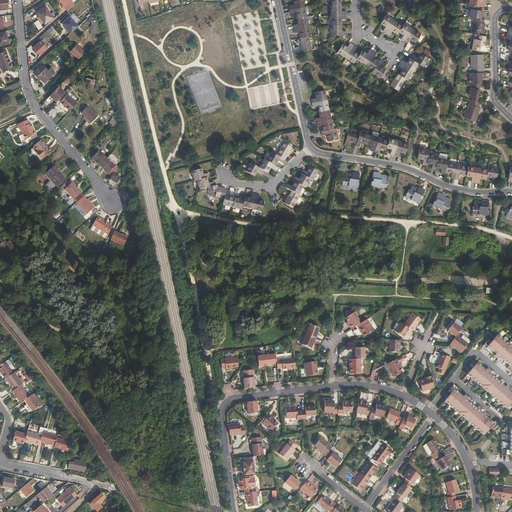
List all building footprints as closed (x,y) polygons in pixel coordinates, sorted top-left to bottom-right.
[(7,0),(0,0),(0,8),(8,8),(7,0)] [(289,10),(304,6),(303,0),(292,0),(293,4),(289,6),(289,10)] [(477,10),(478,6),(469,4),(468,8),(471,9),(469,17),(474,17),(481,19),(483,11),(477,10)] [(341,11),(341,5),(331,6),(331,15),(346,15),(346,11),(341,11)] [(39,16),(42,20),(45,24),(54,18),(53,17),(55,15),(53,13),(51,14),(46,6),(36,12),(39,16)] [(307,16),(304,6),(289,10),(290,13),(295,13),(296,18),(307,16)] [(346,19),(346,15),(331,15),(331,25),(341,25),(341,19),(346,19)] [(386,15),(380,24),(385,27),(382,31),(386,33),(394,20),(386,15)] [(309,26),(307,16),(296,18),(298,24),(293,25),(294,29),(309,26)] [(483,23),(484,19),(481,19),(474,17),(473,21),(471,34),(475,34),(483,36),(485,24),(483,23)] [(99,33),(96,20),(91,21),(92,26),(90,27),(92,34),(99,33)] [(394,20),(386,33),(389,36),(392,31),(397,34),(398,32),(403,26),(394,20)] [(401,39),(404,42),(412,29),(404,23),(403,26),(398,32),(403,35),(401,39)] [(341,31),(341,25),(331,25),(331,35),(341,35),(347,35),(346,31),(341,31)] [(311,36),(309,26),(294,29),(294,33),(299,32),(301,38),(309,36),(311,36)] [(412,29),(404,42),(407,44),(410,40),(415,43),(421,34),(412,29)] [(0,46),(9,44),(6,31),(0,32),(0,46)] [(484,46),(486,36),(483,36),(475,34),(474,39),(471,50),(480,51),(480,48),(481,45),(484,46)] [(301,38),(299,38),(302,52),(312,50),(309,36),(301,38)] [(56,47),(62,42),(58,37),(57,37),(51,42),(56,47)] [(40,41),(32,48),(40,56),(48,49),(40,41)] [(350,50),(353,45),(350,43),(347,47),(342,44),(337,53),(345,58),(350,50)] [(71,51),(79,59),(85,53),(77,45),(71,51)] [(357,47),(353,45),(350,50),(345,58),(353,63),(355,61),(356,59),(359,55),(354,51),(357,47)] [(367,54),(362,50),(359,55),(356,59),(364,64),(373,51),(369,49),(367,54)] [(6,51),(0,53),(0,65),(3,72),(13,68),(6,51)] [(373,52),(373,51),(364,64),(373,70),(378,61),(373,58),(376,54),(373,52)] [(413,55),(411,59),(418,63),(423,67),(429,59),(420,53),(417,58),(413,55)] [(483,72),(483,55),(471,55),(472,68),(469,69),(469,73),(483,72)] [(411,59),(410,58),(406,63),(402,60),(400,63),(413,72),(418,63),(411,59)] [(380,59),(378,61),(373,70),(371,72),(380,78),(385,69),(380,66),(383,61),(380,59)] [(413,72),(400,63),(398,67),(402,70),(399,75),(406,79),(407,80),(413,72)] [(47,71),(42,66),(41,65),(34,72),(36,74),(44,83),(55,72),(51,68),(48,70),(47,71)] [(485,73),(483,72),(469,73),(470,84),(472,84),(481,84),(481,78),(485,78),(485,73)] [(44,83),(36,74),(35,75),(42,84),(44,83)] [(406,79),(399,75),(397,74),(389,86),(398,91),(406,79)] [(86,79),(86,83),(89,83),(88,88),(93,89),(94,80),(86,79)] [(478,92),(481,84),(472,84),(469,94),(473,96),(471,100),(478,103),(481,93),(478,92)] [(56,102),(65,92),(58,86),(50,95),(54,99),(56,102)] [(325,90),(315,92),(316,98),(311,99),(312,103),(327,100),(325,90)] [(60,102),(70,111),(77,103),(67,94),(60,102)] [(327,100),(312,103),(313,107),(318,106),(319,112),(329,110),(327,100)] [(471,100),(470,100),(464,117),(475,121),(480,107),(479,107),(480,103),(478,103),(471,100)] [(88,106),(81,113),(91,122),(97,116),(88,106)] [(329,110),(319,112),(320,117),(315,118),(316,122),(331,119),(329,110)] [(91,122),(81,113),(80,114),(89,124),(91,122)] [(331,119),(316,122),(317,126),(322,125),(323,131),(333,129),(331,119)] [(33,131),(34,130),(31,123),(30,124),(28,120),(17,125),(19,129),(20,129),(25,140),(35,135),(33,131)] [(323,131),(321,132),(322,135),(327,134),(328,141),(338,139),(336,128),(333,129),(323,131)] [(349,130),(344,145),(348,146),(350,141),(356,144),(359,134),(349,130)] [(356,144),(355,146),(359,147),(361,142),(366,144),(370,134),(360,131),(359,134),(356,144)] [(370,134),(366,144),(372,146),(370,151),(374,152),(377,144),(379,137),(370,134)] [(377,144),(374,152),(378,153),(380,148),(385,150),(386,147),(388,140),(379,137),(377,144)] [(390,154),(394,155),(399,141),(389,138),(388,140),(386,147),(391,149),(390,154)] [(41,140),(33,146),(37,151),(35,152),(41,160),(43,158),(44,159),(53,151),(49,147),(48,148),(41,140)] [(399,141),(394,155),(398,157),(399,152),(405,154),(408,144),(399,141)] [(283,142),(276,155),(285,160),(292,148),(283,142)] [(419,148),(417,159),(423,160),(422,165),(426,165),(427,163),(428,153),(429,150),(419,148)] [(114,173),(118,167),(116,165),(115,166),(98,151),(91,159),(112,176),(114,173)] [(276,155),(271,152),(266,161),(275,166),(278,161),(283,163),(285,160),(276,155)] [(435,170),(436,168),(438,157),(438,155),(428,153),(427,163),(432,164),(431,169),(435,170)] [(445,175),(445,172),(447,162),(447,159),(438,157),(436,168),(442,169),(441,174),(445,175)] [(266,161),(264,159),(259,168),(263,171),(268,173),(271,168),(275,171),(277,167),(275,166),(266,161)] [(451,178),(455,179),(457,164),(447,162),(445,172),(452,173),(451,178)] [(259,168),(250,163),(245,171),(254,177),(257,172),(261,174),(263,171),(259,168)] [(457,164),(455,179),(459,180),(460,175),(466,176),(468,166),(457,164)] [(54,166),(45,174),(51,181),(46,185),(52,192),(66,180),(54,166)] [(302,169),(300,173),(302,174),(311,179),(313,181),(318,171),(309,166),(306,172),(302,169)] [(471,182),(475,183),(478,168),(468,166),(466,176),(472,177),(471,182)] [(492,183),(496,184),(498,169),(488,167),(488,169),(487,169),(486,176),(486,177),(493,178),(492,183)] [(486,177),(486,176),(487,169),(478,168),(475,183),(479,183),(480,178),(486,179),(486,177)] [(192,171),(194,181),(197,180),(207,178),(209,177),(208,173),(203,174),(202,169),(192,171)] [(373,172),(372,179),(373,179),(372,187),(380,188),(380,187),(386,188),(387,181),(386,181),(387,176),(380,175),(378,175),(378,173),(373,172)] [(120,178),(114,173),(112,176),(110,179),(116,183),(120,178)] [(343,178),(342,185),(349,185),(348,186),(356,188),(357,180),(358,181),(360,174),(355,173),(354,175),(352,175),(352,174),(346,173),(345,178),(343,178)] [(311,179),(302,174),(299,179),(294,177),(292,180),(294,181),(303,186),(306,188),(311,179)] [(197,180),(200,190),(207,188),(215,186),(214,182),(209,183),(207,178),(197,180)] [(287,184),(285,187),(291,191),(298,195),(303,186),(294,181),(291,186),(287,184)] [(69,185),(67,182),(60,188),(61,188),(63,190),(64,189),(70,196),(68,197),(68,198),(71,201),(72,201),(73,199),(74,200),(82,192),(78,188),(76,185),(72,182),(69,185)] [(215,186),(207,188),(209,196),(222,199),(221,201),(223,202),(226,190),(218,188),(217,185),(215,186)] [(408,190),(406,196),(412,199),(411,200),(418,203),(421,196),(422,197),(425,190),(421,188),(420,190),(418,189),(412,186),(410,191),(408,190)] [(223,202),(222,205),(232,207),(235,197),(229,196),(230,191),(226,190),(223,202)] [(293,208),(300,196),(298,195),(291,191),(284,203),(293,208)] [(242,207),(252,209),(256,194),(252,193),(250,198),(245,197),(242,207)] [(437,200),(434,204),(441,207),(441,206),(443,207),(442,210),(446,212),(449,205),(448,205),(452,198),(444,195),(444,196),(438,193),(435,199),(437,200)] [(76,203),(84,196),(82,194),(75,201),(76,203)] [(235,197),(232,207),(242,210),(242,207),(245,197),(245,195),(242,194),(240,199),(235,197)] [(256,194),(252,209),(262,212),(264,201),(258,200),(260,195),(256,194)] [(89,201),(84,196),(76,203),(87,214),(94,207),(89,201)] [(473,207),(472,213),(479,214),(479,215),(487,215),(487,208),(488,208),(489,201),(484,201),(484,203),(482,203),(482,202),(475,201),(474,207),(473,207)] [(98,216),(92,225),(103,232),(108,235),(112,226),(108,224),(109,223),(98,216)] [(114,231),(111,240),(124,246),(127,237),(114,231)] [(6,242),(1,246),(6,253),(12,249),(7,242),(6,242)] [(347,322),(351,329),(357,325),(361,323),(354,312),(345,318),(348,322),(347,322)] [(409,329),(412,331),(420,319),(412,314),(404,325),(409,329)] [(374,330),(367,319),(361,323),(357,325),(364,337),(374,330)] [(457,335),(462,328),(453,322),(447,331),(450,333),(456,337),(457,335)] [(404,325),(401,323),(394,332),(403,338),(409,329),(404,325)] [(306,335),(317,338),(318,335),(317,335),(318,331),(319,327),(309,324),(306,335)] [(306,335),(305,334),(301,345),(311,348),(313,345),(314,341),(316,342),(317,338),(306,335)] [(461,339),(457,335),(456,337),(455,338),(450,344),(453,347),(454,347),(462,353),(468,344),(461,339)] [(511,347),(497,335),(491,342),(488,340),(483,346),(486,349),(487,348),(488,347),(496,354),(495,355),(494,356),(497,359),(497,358),(498,361),(502,364),(504,361),(510,366),(507,369),(511,373),(511,372),(511,347)] [(400,341),(390,340),(389,352),(399,353),(400,341)] [(488,347),(487,348),(495,355),(496,354),(488,347)] [(352,359),(360,359),(365,359),(365,348),(355,348),(355,352),(355,354),(354,354),(352,355),(352,359)] [(258,356),(259,366),(277,364),(276,360),(275,354),(258,356)] [(445,371),(450,357),(442,354),(436,367),(445,371)] [(295,361),(294,358),(282,360),(283,368),(283,369),(287,369),(291,369),(291,368),(295,368),(295,361)] [(478,363),(478,362),(480,361),(476,358),(471,364),(474,367),(467,374),(506,409),(511,402),(511,393),(508,390),(509,389),(510,388),(507,385),(507,383),(502,379),(499,382),(494,378),(497,375),(493,371),(490,371),(487,368),(486,369),(486,370),(478,363)] [(237,359),(221,361),(222,370),(226,369),(226,371),(230,371),(233,370),(233,369),(238,368),(237,359)] [(352,359),(349,359),(349,370),(350,370),(350,374),(361,374),(360,359),(352,359)] [(396,359),(387,364),(393,377),(402,373),(400,369),(401,368),(397,359),(396,359)] [(0,364),(0,370),(5,379),(6,378),(13,373),(10,368),(5,361),(4,362),(0,364)] [(316,361),(305,363),(307,377),(318,375),(316,361)] [(243,378),(245,388),(255,387),(254,377),(253,370),(244,371),(244,378),(243,378)] [(6,378),(14,390),(21,385),(23,384),(19,379),(15,372),(14,372),(13,373),(6,378)] [(426,379),(424,379),(419,381),(422,392),(434,388),(431,376),(426,378),(426,379)] [(25,400),(29,397),(21,385),(14,390),(13,391),(20,402),(25,400)] [(455,390),(456,389),(457,388),(454,385),(449,391),(451,393),(445,401),(484,435),(491,428),(493,430),(499,424),(495,421),(494,422),(493,423),(486,416),(486,415),(487,414),(484,411),(484,410),(480,406),(477,409),(471,404),(474,401),(470,397),(468,398),(465,395),(464,396),(463,397),(455,390)] [(464,396),(456,389),(455,390),(463,397),(464,396)] [(41,405),(33,394),(29,397),(25,400),(32,411),(41,405)] [(258,413),(256,401),(247,402),(248,414),(258,413)] [(333,414),(338,414),(338,406),(334,406),(334,402),(325,401),(324,412),(333,413),(333,414)] [(359,401),(356,413),(370,416),(371,407),(367,407),(368,402),(359,401)] [(338,406),(338,414),(343,414),(343,412),(352,412),(353,403),(343,402),(343,406),(338,406)] [(370,416),(369,419),(374,420),(374,416),(383,417),(386,406),(376,404),(375,408),(371,407),(370,416)] [(301,411),(302,419),(306,419),(306,416),(316,415),(316,406),(305,406),(305,411),(301,411)] [(302,419),(301,411),(297,411),(297,407),(286,407),(286,418),(297,418),(297,420),(302,420),(302,419)] [(400,426),(402,419),(398,417),(400,413),(390,409),(386,418),(396,422),(395,424),(400,426)] [(268,415),(262,423),(272,431),(278,423),(268,415)] [(406,421),(402,419),(400,426),(399,428),(403,430),(405,426),(412,429),(416,420),(408,417),(406,421)] [(228,425),(230,435),(241,434),(239,423),(228,425)] [(13,441),(24,444),(24,442),(25,441),(27,434),(16,431),(13,441)] [(32,443),(39,445),(40,442),(43,432),(39,431),(38,435),(27,432),(27,434),(25,441),(32,443)] [(55,446),(57,436),(43,432),(40,442),(55,446)] [(69,451),(71,442),(61,439),(62,435),(58,434),(57,436),(55,446),(54,447),(69,451)] [(253,457),(256,456),(263,455),(261,437),(251,438),(253,457)] [(434,457),(439,454),(437,451),(440,448),(434,439),(426,444),(432,453),(431,454),(433,458),(434,457)] [(286,445),(279,454),(286,460),(294,450),(296,446),(290,441),(287,445),(286,445)] [(319,454),(324,458),(325,456),(330,450),(331,448),(323,441),(316,449),(320,453),(319,454)] [(371,459),(380,465),(387,455),(388,455),(391,451),(382,444),(371,459)] [(330,450),(325,456),(328,458),(327,460),(336,467),(342,460),(330,450)] [(443,457),(441,453),(439,454),(434,457),(437,461),(438,460),(444,469),(452,464),(447,455),(443,457)] [(68,454),(67,460),(70,460),(68,468),(85,472),(87,462),(71,459),(72,455),(68,454)] [(242,458),(244,475),(258,474),(256,456),(253,457),(242,458)] [(359,473),(369,480),(377,469),(368,462),(359,473)] [(406,479),(403,482),(404,483),(409,487),(412,484),(419,475),(411,470),(404,479),(406,479)] [(361,491),(369,480),(359,473),(351,484),(361,491)] [(291,475),(285,483),(294,490),(300,483),(291,475)] [(2,486),(13,488),(15,479),(4,477),(2,486)] [(244,489),(245,493),(256,492),(259,491),(258,489),(256,489),(255,477),(249,478),(239,479),(240,489),(244,489)] [(447,494),(448,498),(455,496),(454,492),(459,491),(455,480),(446,482),(449,493),(447,494)] [(307,481),(301,489),(312,498),(318,490),(307,481)] [(20,489),(26,497),(34,491),(27,483),(20,489)] [(409,487),(404,483),(393,498),(400,503),(412,488),(409,487)] [(503,488),(492,486),(491,497),(501,498),(503,488)] [(38,494),(39,496),(44,502),(53,494),(46,487),(44,489),(38,494)] [(57,500),(63,507),(77,494),(70,487),(57,500)] [(511,489),(503,488),(501,498),(501,499),(505,500),(505,498),(509,499),(511,499),(511,489)] [(258,505),(256,492),(245,493),(246,497),(247,497),(248,500),(248,506),(258,505)] [(101,493),(90,503),(94,507),(105,498),(101,493)] [(317,502),(328,511),(328,510),(334,503),(331,500),(330,501),(327,499),(323,495),(317,502)] [(456,501),(455,496),(448,498),(449,502),(450,502),(451,510),(462,508),(460,500),(456,501)] [(37,500),(34,497),(30,500),(26,504),(28,507),(37,500)] [(400,503),(393,498),(384,510),(386,511),(396,511),(402,504),(400,503)] [(34,511),(50,511),(44,502),(33,510),(34,511)] [(330,511),(346,511),(334,503),(328,510),(330,511)]
